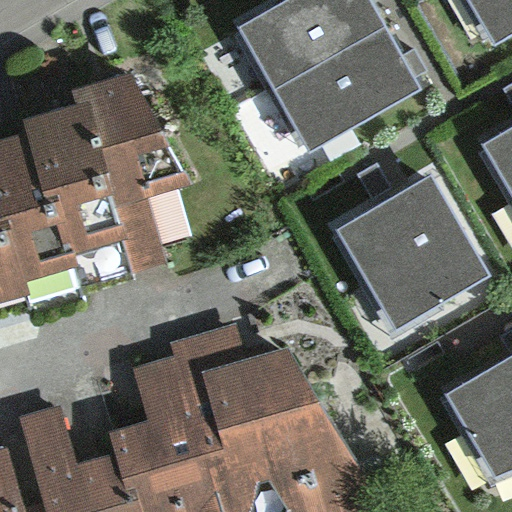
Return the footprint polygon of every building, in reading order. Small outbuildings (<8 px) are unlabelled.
[(259,0),(229,16),(303,154),(431,85),(407,41),(384,0),(259,0)] [(511,0),(480,0),(503,39),(511,33),(511,0)] [(0,136),(4,148),(0,149),(0,295),(50,280),(46,267),(97,254),(93,237),(150,218),(145,200),(209,179),(153,64),(102,81),(104,91),(43,108),(49,121),(0,133),(0,136)] [(511,126),(491,138),(511,174),(511,126)] [(403,191),(345,224),(406,330),(506,274),(445,167),(403,191)] [(71,408),(35,419),(63,511),(274,511),(280,510),(280,511),(399,511),(404,511),(303,341),(257,354),(245,324),(179,344),(183,356),(145,366),(159,417),(122,428),(129,447),(90,460),(71,408)] [(511,476),(511,355),(457,386),(503,481),(511,476)] [(0,511),(40,511),(20,447),(0,452),(0,511)]
